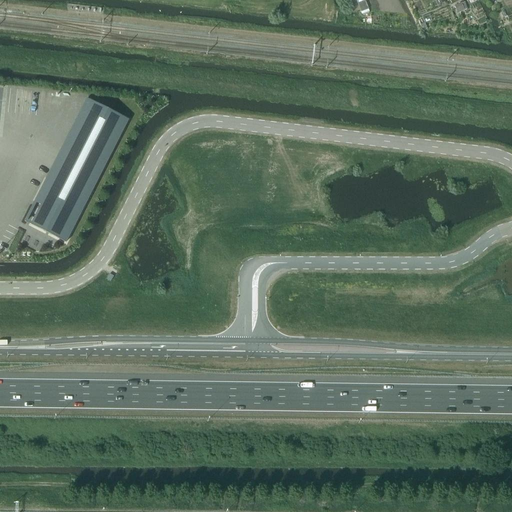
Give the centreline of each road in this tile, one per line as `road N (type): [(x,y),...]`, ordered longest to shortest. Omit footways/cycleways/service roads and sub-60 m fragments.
road 1 (unclassified): [(0,287),(61,286),(88,273),(161,147),(190,123),(511,164)]
road 2 (motorway): [(511,400),(0,393)]
road 3 (unclassified): [(255,342),(255,278),(270,263),(449,262),(511,230)]
road 4 (secondary): [(255,342),(17,349)]
road 5 (secondary): [(17,349),(254,356)]
road 6 (secondary): [(254,356),(421,354)]
road 7 (secondary): [(421,354),(255,342)]
